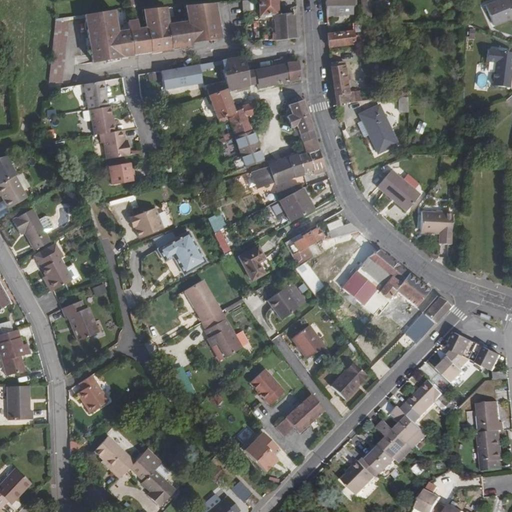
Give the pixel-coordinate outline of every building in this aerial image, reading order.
[(276,12),(276,0),(255,0),(255,1),(258,1),(259,19),(273,17),(276,17),(276,12)] [(372,17),(371,0),(360,0),(361,17),(372,17)] [(511,0),(504,0),(487,7),(495,28),(511,20),(511,0)] [(129,12),(137,11),(136,2),(128,3),(129,12)] [(115,11),(87,15),(93,61),(121,57),(120,56),(133,54),(133,53),(150,51),(150,52),(171,49),(171,48),(191,45),(191,43),(219,40),(214,4),(186,6),(188,24),(168,27),(165,8),(144,10),(147,29),(118,33),(115,11)] [(352,5),(326,6),(327,17),(343,16),(343,14),(352,14),(352,5)] [(283,15),(283,11),(276,12),(276,17),(273,17),(273,21),(277,21),(277,36),(278,39),(295,38),(293,14),(283,15)] [(71,17),(55,19),(49,77),(64,79),(71,17)] [(353,31),(328,33),(329,48),(355,45),(354,42),(353,31)] [(487,87),(509,89),(511,55),(511,54),(509,54),(510,50),(497,49),(497,53),(486,52),(484,76),(488,76),(487,87)] [(249,85),(249,71),(245,57),(228,60),(223,61),(224,74),(229,91),(230,90),(249,85)] [(163,71),(165,90),(203,84),(200,70),(214,68),(213,63),(163,71)] [(279,65),(275,66),(277,84),(288,82),(291,81),(299,79),(298,63),(279,65)] [(345,65),(331,67),(337,108),(341,107),(340,105),(379,101),(377,91),(368,91),(367,89),(359,90),(358,92),(351,93),(345,65)] [(275,66),(254,70),(255,83),(255,89),(277,84),(275,66)] [(88,110),(90,109),(108,107),(103,82),(84,85),(88,110)] [(207,91),(208,96),(225,90),(223,85),(207,91)] [(229,97),(227,90),(225,90),(217,93),(208,96),(217,120),(234,115),(234,112),(233,110),(231,104),(229,97)] [(315,139),(302,102),(289,105),(290,108),(288,114),(292,130),(293,130),(295,130),(298,129),(300,136),(302,142),(315,139)] [(256,114),(254,104),(242,107),(242,109),(234,112),(234,115),(217,120),(216,121),(213,122),(214,126),(229,121),(233,133),(222,137),(223,139),(216,142),(217,143),(205,148),(206,151),(235,139),(234,138),(251,131),(246,117),(256,114)] [(94,135),(101,134),(114,132),(110,106),(108,107),(90,109),(94,135)] [(381,108),(362,116),(379,153),(398,144),(381,108)] [(91,120),(90,109),(88,110),(82,111),(84,119),(86,121),(91,120)] [(418,121),(416,131),(423,133),(425,123),(418,121)] [(105,143),(109,159),(132,155),(130,144),(127,144),(127,140),(125,130),(114,132),(101,134),(103,143),(105,143)] [(263,163),(251,131),(234,138),(235,139),(242,159),(233,163),(236,172),(263,163)] [(326,171),(315,139),(302,142),(306,153),(298,155),(303,174),(313,171),(315,175),(326,171)] [(303,174),(298,155),(274,164),(263,168),(251,172),(256,189),(273,183),(273,184),(303,174)] [(168,161),(171,166),(180,162),(178,157),(168,161)] [(133,174),(132,169),(131,163),(111,167),(114,185),(137,181),(136,173),(133,174)] [(12,169),(0,175),(0,191),(9,208),(28,197),(12,169)] [(395,197),(408,208),(418,195),(390,171),(377,185),(393,199),(395,197)] [(241,176),(245,187),(254,183),(250,172),(241,176)] [(302,188),(285,197),(279,201),(291,222),(314,210),(305,194),(302,188)] [(120,207),(134,202),(133,196),(118,201),(120,207)] [(406,210),(408,208),(395,197),(393,199),(406,210)] [(152,206),(128,215),(135,236),(159,227),(152,206)] [(25,234),(36,252),(52,243),(33,211),(13,222),(18,232),(23,229),(25,234)] [(452,244),(453,223),(453,215),(453,214),(423,213),(423,231),(441,232),(441,235),(441,244),(452,244)] [(45,216),(38,220),(45,231),(51,227),(52,224),(48,217),(45,216)] [(216,221),(209,225),(215,236),(221,232),(216,221)] [(359,232),(350,223),(328,235),(328,236),(330,240),(359,232)] [(301,252),(308,248),(323,240),(317,229),(303,237),(303,239),(295,243),(300,252),(301,252)] [(187,231),(157,249),(175,279),(205,262),(187,231)] [(231,250),(221,232),(215,236),(225,256),(228,254),(227,252),(231,250)] [(36,257),(39,263),(60,251),(57,245),(36,257)] [(258,248),(241,258),(253,281),(265,274),(259,263),(265,259),(258,248)] [(301,252),(306,263),(314,258),(308,248),(301,252)] [(416,308),(429,291),(380,250),(369,258),(357,272),(354,269),(351,274),(354,276),(344,289),(364,305),(374,291),(377,288),(389,298),(394,291),(416,308)] [(47,282),(53,292),(54,291),(73,281),(61,259),(64,257),(60,251),(39,263),(49,281),(47,282)] [(461,262),(459,267),(466,270),(468,266),(461,262)] [(190,314),(196,325),(215,314),(197,283),(173,297),(185,317),(190,314)] [(0,286),(0,313),(1,314),(3,312),(3,311),(3,310),(2,309),(10,304),(0,286)] [(300,306),(284,287),(263,306),(278,324),(300,306)] [(101,294),(105,305),(113,302),(109,291),(101,294)] [(406,326),(401,331),(416,343),(435,322),(449,306),(439,298),(425,314),(423,312),(418,318),(420,320),(411,331),(406,326)] [(81,302),(62,310),(66,318),(68,317),(78,342),(99,334),(88,308),(85,310),(81,302)] [(213,346),(222,360),(237,350),(220,322),(215,314),(196,325),(200,333),(205,341),(204,342),(208,350),(209,349),(213,346)] [(0,328),(1,331),(12,325),(9,319),(0,323),(0,328)] [(306,327),(290,341),(307,361),(323,347),(306,327)] [(19,331),(0,336),(0,354),(6,377),(25,372),(21,357),(30,355),(27,345),(23,345),(19,331)] [(495,354),(455,333),(448,349),(450,350),(469,360),(491,371),(499,356),(496,355),(495,354)] [(218,362),(222,360),(213,346),(209,349),(218,362)] [(323,347),(321,349),(330,361),(333,358),(323,347)] [(469,360),(450,350),(446,355),(448,357),(442,362),(437,368),(452,383),(462,372),(459,369),(469,360)] [(308,390),(284,361),(278,366),(302,395),(308,390)] [(357,387),(368,376),(355,364),(333,387),(347,401),(359,389),(357,387)] [(270,406),(285,392),(265,369),(250,383),(270,406)] [(494,381),(497,380),(505,372),(493,373),(494,381)] [(505,372),(497,380),(506,379),(506,372),(505,372)] [(109,402),(92,376),(79,384),(83,390),(78,394),(91,413),(109,402)] [(370,378),(368,376),(357,387),(359,389),(370,378)] [(457,409),(428,380),(402,408),(416,421),(434,403),(449,418),(457,409)] [(29,387),(8,388),(9,421),(33,421),(33,412),(30,412),(29,387)] [(298,433),(325,411),(312,395),(285,417),(294,427),(298,433)] [(498,432),(502,431),(502,423),(499,423),(497,402),(476,404),(479,434),(498,432)] [(420,429),(397,407),(391,413),(399,420),(400,419),(402,421),(393,430),(406,443),(420,429)] [(285,435),(294,427),(285,417),(276,425),(285,435)] [(393,430),(383,421),(377,427),(385,435),(386,434),(388,436),(379,445),(380,446),(392,458),(406,443),(393,430)] [(273,454),(280,447),(264,429),(257,435),(261,440),(254,446),(253,444),(247,449),(265,470),(272,464),(267,459),(269,458),(272,461),(276,457),(273,454)] [(425,434),(420,429),(406,443),(411,448),(425,434)] [(479,434),(477,434),(480,472),(499,470),(498,461),(500,461),(498,432),(479,434)] [(261,440),(257,435),(245,447),(247,449),(253,444),(254,446),(261,440)] [(129,470),(134,464),(107,438),(94,453),(102,461),(114,473),(112,475),(118,481),(129,470)] [(394,460),(397,463),(411,448),(406,443),(392,458),(394,460)] [(73,461),(84,449),(77,444),(70,444),(71,459),(73,461)] [(382,476),(385,480),(392,473),(386,468),(394,460),(392,458),(380,446),(372,454),(366,460),(380,474),(382,476)] [(369,451),(363,457),(366,460),(372,454),(369,451)] [(156,470),(141,457),(134,464),(129,470),(136,477),(138,475),(145,482),(143,484),(142,486),(150,494),(154,498),(151,502),(159,509),(175,493),(154,472),(156,470)] [(280,460),(276,457),(272,461),(269,458),(267,459),(272,464),(273,466),(280,460)] [(101,463),(112,475),(114,473),(102,461),(101,463)] [(357,461),(356,462),(352,467),(353,468),(348,473),(341,480),(356,495),(373,477),(361,465),(357,461)] [(215,466),(211,462),(203,471),(208,476),(215,466)] [(208,476),(215,482),(223,473),(215,466),(208,476)] [(18,493),(21,495),(31,484),(16,470),(1,485),(0,485),(0,495),(7,502),(8,503),(18,493)] [(138,475),(136,477),(143,484),(145,482),(138,475)] [(254,497),(241,484),(233,490),(245,505),(246,504),(254,497)] [(424,490),(414,511),(416,511),(432,511),(436,505),(440,498),(431,494),(424,490)] [(8,503),(10,505),(21,495),(18,493),(8,503)] [(246,504),(253,511),(260,505),(254,497),(246,504)] [(239,511),(228,498),(211,511),(239,511)]
